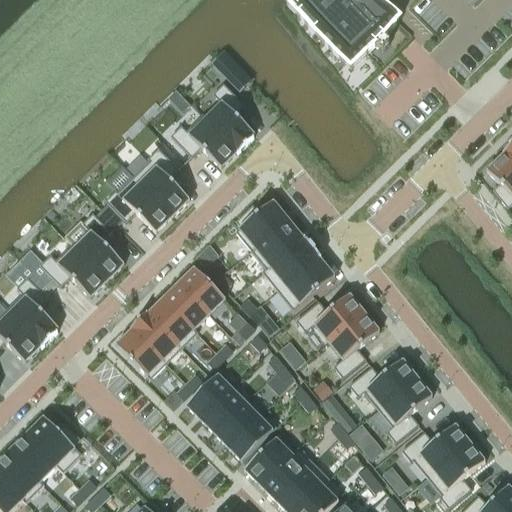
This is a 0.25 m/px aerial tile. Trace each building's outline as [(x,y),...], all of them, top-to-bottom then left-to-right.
[(292,0),(286,7),(350,72),(398,25),(381,8),(389,0),(292,0)] [(238,69),(226,80),(240,94),(251,83),(238,69)] [(206,122),(205,123),(237,155),(236,156),(238,157),(253,142),(252,140),(253,139),(253,140),(254,139),(234,118),(244,109),(223,88),(212,98),(221,107),(206,122)] [(181,130),(170,140),(191,161),(200,152),(221,172),(221,171),(236,156),(237,155),(205,123),(206,122),(203,119),(186,135),(181,130)] [(511,146),(502,157),(503,158),(504,157),(511,165),(511,146)] [(149,165),(133,181),(172,220),(188,204),(189,203),(169,183),(178,174),(158,153),(147,163),(149,165)] [(487,174),(486,175),(499,188),(492,194),(507,213),(511,208),(511,165),(504,157),(503,158),(487,174)] [(107,207),(101,214),(117,230),(123,224),(126,226),(135,217),(155,237),(156,236),(172,220),(133,181),(122,169),(106,185),(115,195),(105,205),(107,207)] [(240,231),(235,236),(251,255),(288,225),(273,206),(274,206),(273,205),(258,217),(252,209),(235,226),(240,231)] [(79,225),(63,241),(71,249),(72,248),(75,251),(74,252),(106,284),(122,269),(123,269),(124,268),(104,248),(113,238),(111,236),(117,230),(101,214),(95,220),(92,218),(82,228),(79,225)] [(288,225),(251,255),(265,273),(266,274),(303,243),(303,242),(288,225)] [(265,273),(261,276),(277,295),(318,262),(319,263),(320,262),(304,241),(303,242),(303,243),(266,274),(265,273)] [(40,270),(33,276),(52,295),(58,288),(60,291),(70,281),(90,302),(91,301),(90,300),(106,284),(74,252),(75,251),(72,248),(71,249),(55,265),(50,259),(43,267),(40,270)] [(318,262),(277,295),(293,315),(334,281),(334,280),(333,280),(319,263),(318,262)] [(213,269),(206,276),(215,285),(222,278),(213,269)] [(193,273),(178,288),(209,319),(225,304),(194,272),(193,273)] [(22,298),(6,313),(41,349),(40,350),(42,351),(57,336),(56,334),(57,333),(57,334),(58,333),(38,313),(48,303),(45,301),(52,295),(33,276),(27,282),(17,292),(17,293),(22,298)] [(222,278),(215,285),(225,295),(232,288),(222,278)] [(178,288),(163,303),(193,334),(194,334),(209,319),(178,288)] [(318,306),(296,325),(305,336),(314,329),(328,346),(364,317),(349,300),(350,300),(349,299),(327,317),(318,306)] [(148,318),(147,318),(181,353),(198,337),(194,334),(193,334),(163,303),(148,318)] [(247,303),(240,310),(249,319),(256,312),(247,303)] [(256,312),(249,319),(259,329),(266,322),(256,312)] [(0,350),(4,346),(24,366),(25,365),(40,350),(41,349),(6,313),(0,318),(0,350)] [(147,316),(130,333),(131,334),(132,334),(166,368),(181,353),(147,318),(148,318),(147,316)] [(364,317),(328,346),(342,364),(333,371),(342,383),(365,364),(357,354),(379,336),(378,335),(364,317)] [(247,326),(238,336),(245,343),(255,333),(247,326)] [(117,348),(116,349),(150,384),(166,368),(132,334),(131,334),(117,349),(117,348)] [(257,339),(250,346),(259,356),(266,349),(257,339)] [(226,348),(216,357),(223,364),(232,355),(226,348)] [(216,357),(207,367),(214,374),(223,364),(216,357)] [(305,365),(300,358),(289,367),(294,374),(305,365)] [(275,360),(267,366),(276,376),(283,370),(275,360)] [(371,371),(348,390),(358,402),(363,397),(378,414),(417,383),(402,365),(403,365),(402,364),(380,382),(371,371)] [(283,370),(276,376),(284,387),(292,380),(283,370)] [(195,378),(186,388),(192,395),(202,385),(195,378)] [(217,379),(186,410),(187,411),(200,424),(231,393),(217,379)] [(417,383),(378,414),(392,432),(386,436),(395,448),(418,429),(410,419),(432,401),(431,400),(417,383)] [(323,385),(312,394),(321,405),(332,396),(323,385)] [(186,388),(176,397),(183,404),(192,395),(186,388)] [(300,390),(292,397),(301,407),(308,401),(300,390)] [(231,393),(200,424),(214,438),(245,407),(244,406),(231,393)] [(322,407),(332,419),(342,411),(332,399),(322,407)] [(308,401),(301,407),(309,417),(317,411),(308,401)] [(245,407),(214,438),(227,451),(262,417),(247,403),(244,406),(245,407)] [(262,417),(227,451),(240,465),(241,466),(276,431),(262,417)] [(43,421),(26,438),(57,470),(56,470),(63,477),(81,459),(73,451),(80,444),(63,427),(57,434),(43,421)] [(337,427),(330,433),(338,443),(346,437),(337,427)] [(424,437),(401,455),(410,467),(412,465),(427,482),(469,448),(455,430),(455,429),(433,447),(424,437)] [(346,437),(338,443),(346,453),(354,447),(346,437)] [(26,438),(9,455),(40,487),(40,486),(56,470),(57,470),(26,438)] [(279,439),(244,474),(245,475),(260,490),(295,455),(294,455),(279,439)] [(383,455),(373,442),(360,453),(370,465),(383,455)] [(469,448),(427,482),(441,500),(439,501),(447,511),(448,511),(471,494),(462,484),(485,466),(484,465),(483,465),(469,448)] [(295,455),(260,490),(275,505),(313,467),(297,451),(294,455),(295,455)] [(9,455),(0,463),(0,480),(23,503),(22,504),(25,508),(44,489),(40,486),(40,487),(9,455)] [(313,467),(275,505),(282,511),(298,511),(322,490),(329,483),(313,467)] [(365,471),(358,478),(366,488),(374,482),(365,471)] [(0,480),(0,511),(14,511),(22,504),(23,503),(0,480)] [(366,488),(375,498),(382,492),(374,482),(366,488)] [(89,483),(79,493),(86,500),(96,490),(89,483)] [(408,492),(402,484),(393,492),(399,499),(408,492)] [(322,490),(298,511),(331,511),(338,505),(337,504),(337,505),(322,490)] [(478,500),(465,511),(511,511),(511,494),(508,491),(508,490),(487,510),(478,500)] [(104,491),(94,501),(101,508),(111,498),(104,491)] [(79,493),(70,502),(77,509),(86,500),(79,493)] [(94,501),(85,510),(86,511),(96,511),(101,508),(94,501)] [(390,502),(383,508),(385,511),(398,511),(390,502)]
